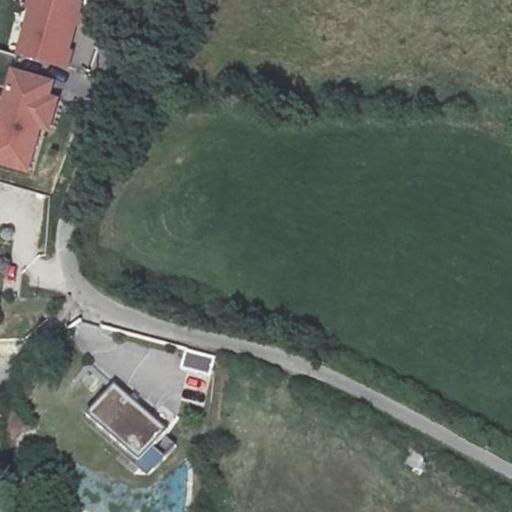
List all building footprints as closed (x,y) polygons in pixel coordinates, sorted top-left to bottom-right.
[(78,0),(32,0),(19,51),(67,63),(71,48),(67,46),(78,0)] [(55,84),(18,71),(0,127),(0,159),(29,169),(43,125),(45,117),(54,119),(59,100),(51,97),(55,84)] [(52,128),(54,119),(45,117),(43,125),(52,128)] [(187,349),(181,366),(205,374),(211,357),(187,349)] [(167,434),(114,386),(86,418),(139,465),(166,436),(167,434)] [(166,436),(139,465),(148,474),(173,443),(166,436)]
